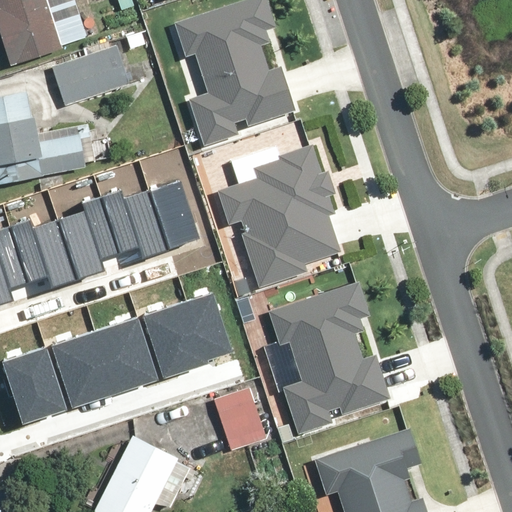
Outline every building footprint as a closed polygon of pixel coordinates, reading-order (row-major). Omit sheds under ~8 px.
[(0,0),(0,56),(3,65),(57,47),(56,45),(83,36),(71,0),(0,0)] [(130,0),(115,0),(119,9),(132,5),(130,0)] [(259,0),(242,0),(168,24),(192,98),(183,101),(198,146),(291,115),(274,63),(260,67),(252,44),(263,41),(259,29),(268,26),(259,0)] [(138,32),(123,37),(127,49),(142,44),(138,32)] [(111,45),(48,66),(61,104),(124,84),(111,45)] [(0,181),(79,166),(78,162),(89,160),(82,123),(28,133),(20,90),(0,94),(0,181)] [(222,221),(232,218),(253,286),(302,271),(335,261),(320,214),(331,210),(312,145),(251,164),(254,176),(212,188),(222,221)] [(178,152),(135,166),(151,216),(194,202),(178,152)] [(16,257),(0,287),(44,310),(63,273),(91,288),(109,254),(81,240),(87,227),(43,205),(23,211),(3,250),(16,257)] [(353,283),(263,309),(286,387),(278,389),(291,434),(387,405),(371,352),(356,357),(348,329),(356,327),(353,314),(362,312),(353,283)] [(218,296),(201,301),(209,326),(207,327),(213,348),(232,342),(218,296)] [(69,316),(16,334),(47,425),(100,408),(69,316)] [(194,346),(115,374),(129,412),(208,384),(194,346)] [(244,385),(209,397),(227,451),(262,439),(244,385)] [(430,511),(423,488),(412,492),(406,473),(410,472),(407,460),(419,456),(409,425),(316,453),(327,486),(338,483),(346,511),(430,511)] [(184,463),(124,434),(86,511),(143,511),(148,503),(164,505),(184,463)]
